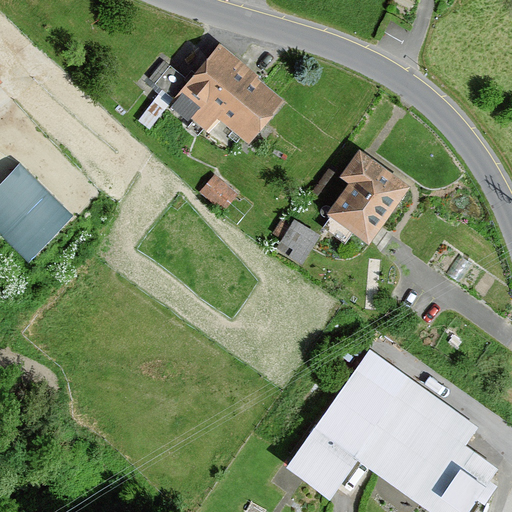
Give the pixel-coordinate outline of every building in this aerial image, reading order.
[(284,101),(220,46),(171,103),(205,132),(216,119),(247,145),(284,101)] [(347,186),(326,215),(367,245),(409,188),(359,151),(338,180),(347,186)] [(0,186),(0,219),(42,259),(84,214),(26,159),(0,186)] [(238,197),(217,177),(201,193),(222,213),(238,197)] [(297,212),(279,245),(306,260),(324,228),(297,212)] [(394,399),(355,371),(283,470),(328,502),(357,462),(426,511),(468,511),(498,471),(466,448),(479,429),(408,379),(394,399)]
